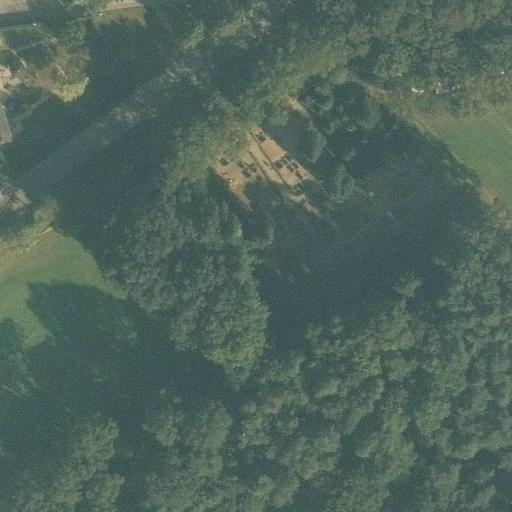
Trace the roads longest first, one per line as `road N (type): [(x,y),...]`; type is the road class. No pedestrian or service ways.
road 1 (unclassified): [(0,204),(270,0)]
road 2 (track): [(511,66),(426,68),(397,58),(351,0)]
